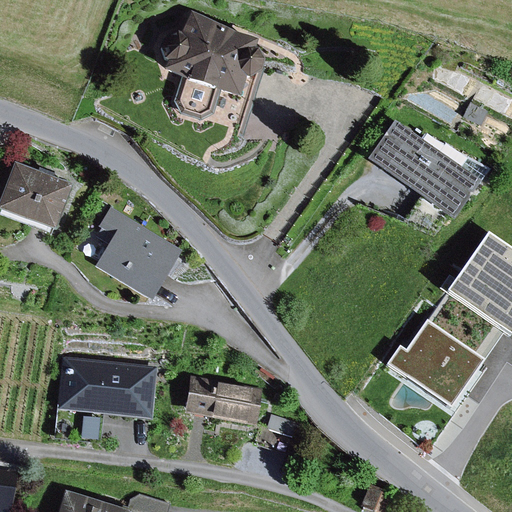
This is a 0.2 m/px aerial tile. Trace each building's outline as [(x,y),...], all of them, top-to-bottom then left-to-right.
[(259,40),(192,11),(180,35),(177,33),(167,36),(161,49),(165,60),(168,61),(165,69),(183,76),(175,102),(181,115),(201,121),(214,114),(221,89),(241,96),(247,78),(251,78),(262,71),(265,57),(260,50),(256,48),(259,40)] [(422,140),(395,121),(368,159),(455,220),(490,169),(469,157),(468,159),(446,144),(445,146),(426,134),(422,140)] [(73,185),(15,162),(0,203),(0,209),(57,231),(73,185)] [(96,266),(153,301),(183,251),(110,208),(99,228),(115,237),(96,266)] [(401,351),(387,374),(457,414),(487,360),(474,353),(485,333),(511,347),(511,252),(483,236),(414,358),(401,351)] [(157,367),(63,357),(54,441),(100,445),(103,415),(153,419),(157,367)] [(263,391),(190,377),(185,414),(257,427),(263,391)] [(300,424),(271,415),(267,429),(296,439),(300,424)] [(8,511),(16,473),(0,470),(0,511),(8,511)] [(386,511),(394,496),(370,485),(362,508),(371,511),(386,511)] [(128,511),(65,491),(58,511),(168,511),(171,504),(140,495),(130,501),(128,511)]
